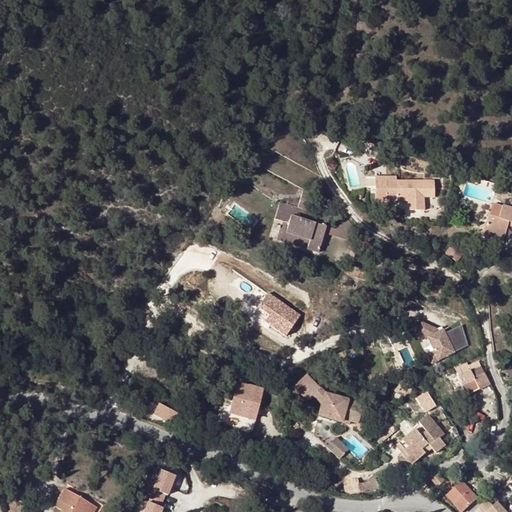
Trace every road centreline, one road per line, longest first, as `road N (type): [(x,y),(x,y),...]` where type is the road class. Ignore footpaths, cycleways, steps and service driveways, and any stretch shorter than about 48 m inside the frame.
road 1 (residential): [(399,503),(433,472),(490,455),(504,403),(476,306),(429,260),(362,224),(323,171),(320,149),(336,144)]
road 2 (tertiary): [(0,393),(138,425),(308,494),(352,505),(399,503)]
road 3 (unknown): [(116,419),(146,312),(162,304),(273,363),(404,308)]
road 4 (track): [(0,375),(106,399),(116,419)]
